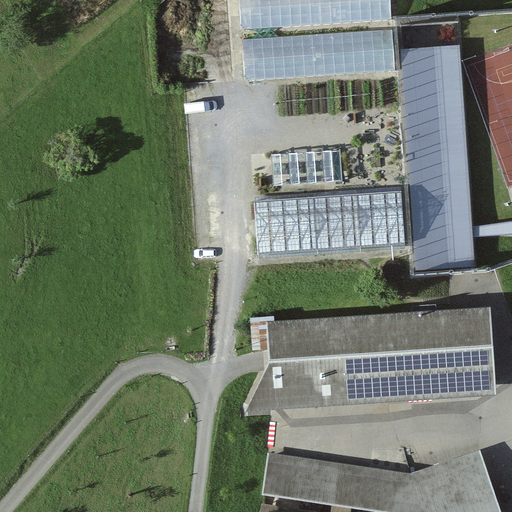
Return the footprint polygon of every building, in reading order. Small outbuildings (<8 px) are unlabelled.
[(393,0),(242,0),(245,40),(396,28),(393,0)] [(397,35),(245,46),(248,90),(400,79),(397,35)] [(460,47),(401,50),(415,275),(474,271),(460,47)] [(404,198),(258,207),(261,257),(407,249),(404,198)] [(498,400),(493,313),(268,326),(270,352),(270,365),(245,415),(498,400)] [(270,352),(268,326),(268,320),(250,321),(252,353),(270,352)] [(413,477),(268,456),(262,499),(332,509),(352,511),(353,511),(500,511),(481,454),(413,477)]
